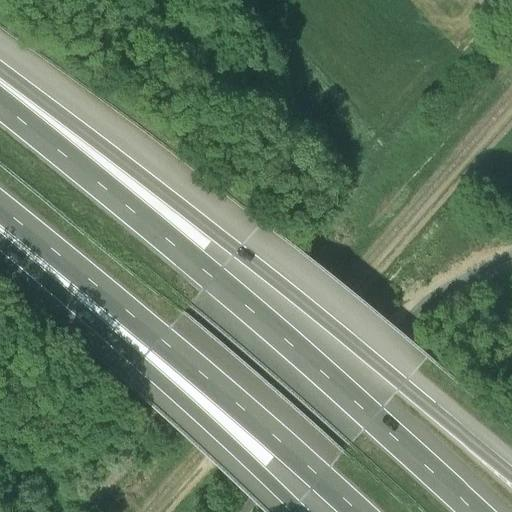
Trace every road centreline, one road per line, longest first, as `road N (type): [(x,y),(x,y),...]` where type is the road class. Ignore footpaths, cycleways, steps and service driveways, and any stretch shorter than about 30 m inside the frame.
road 1 (motorway): [(511,476),(223,240),(0,92)]
road 2 (motorway): [(478,511),(199,267),(0,107)]
road 3 (motorway): [(0,209),(355,511)]
road 4 (motorway): [(0,239),(298,511)]
